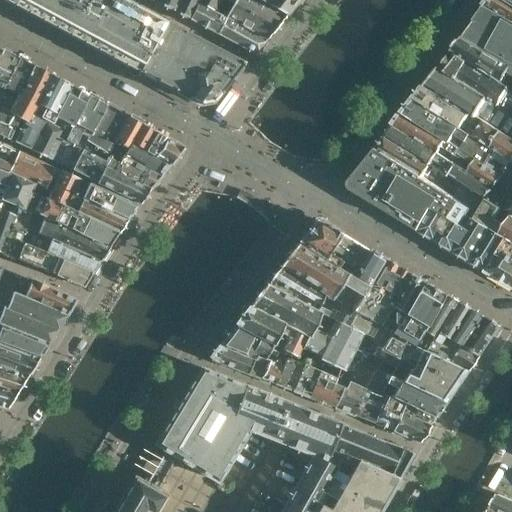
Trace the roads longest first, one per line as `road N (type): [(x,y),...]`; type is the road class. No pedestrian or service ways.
road 1 (residential): [(87,511),(187,355),(312,194)]
road 2 (residential): [(210,137),(124,254),(0,452)]
road 3 (residential): [(312,194),(460,0)]
road 4 (residential): [(210,137),(0,22)]
road 5 (residential): [(312,194),(511,310)]
road 6 (residential): [(511,321),(396,511)]
road 7 (residential): [(317,0),(210,137)]
